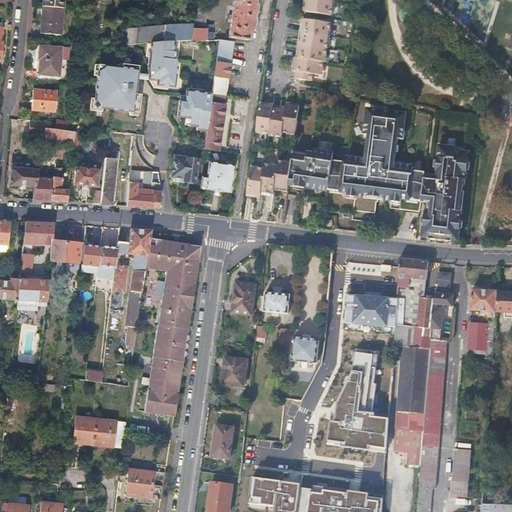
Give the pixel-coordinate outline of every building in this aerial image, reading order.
[(43,0),(43,8),(63,9),(64,9),(64,0),(43,0)] [(254,0),(234,0),(231,21),(229,38),(249,41),(254,0)] [(333,10),(334,3),(310,0),(307,0),(306,7),(310,8),(309,13),(333,17),(334,11),(333,10)] [(207,3),(198,2),(194,26),(193,30),(203,31),(207,3)] [(63,9),(43,8),(40,34),(61,35),(63,9)] [(302,33),(329,37),(330,31),(331,30),(332,24),(308,20),(307,26),(303,25),(302,33)] [(165,44),(168,26),(138,27),(135,45),(151,45),(165,44)] [(193,30),(194,26),(168,26),(165,44),(177,44),(183,43),(191,43),(193,30)] [(135,45),(138,27),(129,27),(127,45),(135,45)] [(193,30),(191,43),(212,42),(213,38),(206,38),(206,31),(203,31),(193,30)] [(304,46),(328,50),(329,44),(328,43),(329,37),(302,33),(301,40),(305,41),(304,46)] [(226,96),(226,95),(233,43),(219,41),(212,93),(212,94),(226,96)] [(177,44),(165,44),(151,45),(148,68),(151,80),(160,81),(159,86),(177,88),(180,61),(177,61),(178,53),(176,52),(177,44)] [(298,59),(323,63),(325,63),(325,57),(327,57),(328,50),(304,46),(303,51),(299,51),(298,59)] [(61,48),(40,47),(38,75),(58,76),(61,48)] [(322,70),(323,63),(298,59),(296,58),(295,66),(298,67),(296,80),(313,82),(314,75),(322,76),(323,71),(322,70)] [(135,94),(138,65),(131,65),(123,64),(122,68),(99,65),(94,108),(139,113),(140,95),(135,94)] [(480,66),(478,78),(489,79),(491,68),(480,66)] [(210,104),(212,94),(212,93),(204,92),(204,90),(190,88),(187,89),(186,90),(187,92),(186,104),(179,103),(177,119),(190,121),(189,128),(197,129),(197,132),(206,133),(210,104)] [(33,91),(32,111),(54,113),(56,93),(33,91)] [(205,142),(203,150),(217,152),(224,106),(210,104),(206,133),(205,142)] [(271,106),(260,104),(256,131),(266,132),(266,133),(272,134),(276,110),(271,109),(271,106)] [(289,109),(288,114),(286,134),(291,134),(292,133),(297,134),(299,118),(301,106),(294,106),(293,109),(289,109)] [(276,108),(276,110),(272,134),(272,135),(278,136),(278,138),(285,139),(286,134),(288,114),(283,113),(284,109),(276,108)] [(425,174),(425,172),(413,170),(414,166),(395,164),(399,139),(402,139),(405,117),(398,116),(398,113),(374,109),(373,113),(367,112),(365,134),(368,135),(366,155),(368,155),(367,162),(360,161),(360,159),(346,158),(346,161),(333,159),(328,188),(328,191),(347,193),(346,196),(355,197),(354,211),(376,213),(377,203),(379,203),(379,198),(386,198),(386,200),(392,200),(392,203),(402,204),(402,200),(421,203),(422,200),(425,174)] [(44,137),(46,130),(47,123),(32,121),(31,136),(44,137)] [(74,133),(72,133),(46,130),(44,137),(43,142),(52,143),(64,144),(63,151),(72,151),(74,133)] [(62,159),(63,151),(64,144),(52,143),(48,158),(57,159),(62,159)] [(438,175),(425,174),(422,200),(430,201),(429,208),(432,209),(431,215),(425,215),(423,237),(429,238),(429,241),(453,244),(453,241),(459,242),(469,152),(458,151),(457,148),(440,146),(437,171),(438,171),(438,175)] [(112,152),(105,152),(102,180),(114,181),(116,160),(114,160),(114,157),(113,157),(112,152)] [(328,188),(333,159),(333,156),(315,154),(314,156),(309,155),(308,159),(293,157),(292,164),(288,187),(305,190),(306,187),(318,189),(319,187),(328,188)] [(52,169),(54,169),(57,159),(48,158),(46,168),(52,169)] [(174,158),(171,180),(193,183),(196,161),(174,158)] [(287,192),(288,187),(292,164),(285,164),(285,162),(279,162),(278,166),(275,191),(287,192)] [(201,178),(199,187),(204,188),(203,190),(229,194),(233,167),(207,163),(205,178),(201,178)] [(266,163),(264,168),(261,194),(274,196),(275,191),(278,166),(272,165),(272,164),(266,163)] [(90,166),(79,166),(79,169),(75,169),(74,186),(96,188),(98,171),(90,170),(90,166)] [(258,169),(251,168),(246,196),(260,198),(261,194),(264,168),(259,167),(258,169)] [(8,187),(33,189),(35,180),(37,170),(9,169),(8,187)] [(126,207),(157,209),(160,191),(157,173),(139,172),(138,174),(130,173),(126,207)] [(51,181),(49,202),(66,203),(67,190),(59,190),(59,179),(51,178),(51,179),(51,181)] [(33,189),(31,201),(49,202),(51,181),(35,180),(33,189)] [(114,181),(102,180),(100,192),(99,206),(110,206),(114,181)] [(93,191),(91,205),(99,206),(100,192),(93,191)] [(420,214),(421,203),(402,200),(402,204),(392,203),(392,209),(420,214)] [(322,230),(324,219),(317,218),(313,220),(312,225),(316,230),(322,230)] [(0,246),(6,247),(9,222),(0,221),(0,246)] [(51,242),(53,224),(24,223),(22,245),(31,246),(51,247),(51,242)] [(141,293),(144,271),(149,240),(150,233),(129,231),(128,244),(127,254),(136,255),(134,269),(131,292),(141,293)] [(143,413),(173,417),(181,367),(179,367),(180,362),(182,362),(188,324),(190,313),(188,312),(188,308),(191,308),(199,257),(188,255),(190,245),(152,241),(148,271),(165,273),(143,413)] [(64,264),(66,243),(51,242),(51,247),(49,262),(64,264)] [(78,266),(80,245),(66,243),(64,264),(78,266)] [(126,268),(134,269),(136,255),(127,254),(128,244),(117,243),(116,250),(114,267),(126,268)] [(31,246),(22,245),(19,281),(28,281),(31,246)] [(200,246),(190,245),(188,255),(199,257),(200,246)] [(97,269),(99,248),(83,246),(81,267),(97,269)] [(113,278),(114,267),(116,250),(99,248),(97,269),(96,276),(113,278)] [(427,281),(429,262),(399,259),(398,272),(397,279),(427,281)] [(123,294),(126,268),(114,267),(113,278),(111,293),(123,294)] [(44,318),(49,271),(45,271),(44,282),(28,281),(19,281),(17,302),(16,310),(22,310),(23,302),(35,303),(33,325),(40,326),(40,318),(44,318)] [(440,274),(438,292),(450,294),(452,275),(440,274)] [(432,330),(419,329),(422,299),(424,299),(427,281),(397,279),(397,288),(396,297),(396,300),(395,311),(401,312),(399,337),(393,337),(392,347),(401,348),(430,349),(430,348),(432,330)] [(0,300),(17,302),(19,281),(10,280),(10,284),(0,282),(0,300)] [(251,316),(252,310),(235,308),(238,284),(235,284),(231,314),(251,316)] [(235,308),(252,310),(255,286),(238,284),(235,308)] [(497,292),(473,291),(471,312),(495,313),(497,292)] [(437,292),(435,292),(435,295),(435,300),(432,330),(430,348),(446,349),(446,341),(440,341),(444,306),(452,307),(453,295),(449,295),(450,294),(438,292),(437,292)] [(511,293),(497,292),(495,313),(504,314),(504,319),(511,319),(511,293)] [(264,294),(262,312),(287,315),(290,296),(264,294)] [(395,311),(396,300),(346,296),(345,305),(353,306),(353,309),(345,308),(344,324),(394,328),(395,311)] [(419,329),(432,330),(435,300),(424,299),(422,299),(419,329)] [(136,327),(139,306),(129,305),(126,326),(136,327)] [(394,328),(393,337),(399,337),(401,312),(395,311),(394,328)] [(494,330),(494,324),(489,323),(488,325),(479,325),(469,327),(467,351),(486,352),(487,342),(493,342),(494,330)] [(265,329),(257,328),(255,338),(264,339),(265,329)] [(289,348),(291,331),(282,331),(280,347),(289,348)] [(319,342),(294,339),(290,362),(315,365),(319,342)] [(394,429),(423,431),(429,357),(430,349),(401,348),(394,429)] [(446,349),(430,348),(430,349),(429,357),(445,358),(446,349)] [(378,352),(355,349),(353,370),(334,403),(329,444),(384,452),(388,420),(369,417),(378,352)] [(445,358),(429,357),(423,431),(422,440),(422,442),(422,445),(420,463),(416,511),(429,511),(431,489),(434,488),(445,358)] [(226,359),(222,385),(243,388),(247,361),(226,359)] [(70,381),(84,382),(85,373),(85,372),(71,371),(70,381)] [(16,384),(37,386),(38,375),(17,373),(16,384)] [(84,382),(100,384),(101,375),(85,373),(84,382)] [(84,445),(93,446),(96,420),(75,417),(72,441),(84,442),(84,445)] [(96,420),(93,446),(100,447),(100,444),(112,446),(115,422),(96,420)] [(216,426),(211,458),(230,461),(235,429),(216,426)] [(422,442),(423,431),(394,429),(394,440),(422,442)] [(467,499),(471,450),(454,449),(450,497),(467,499)] [(152,473),(127,471),(124,497),(149,499),(152,473)] [(301,484),(252,477),(249,503),(276,507),(275,511),(382,511),(385,498),(300,487),(301,484)] [(227,511),(231,484),(210,482),(206,511),(207,511),(227,511)]
